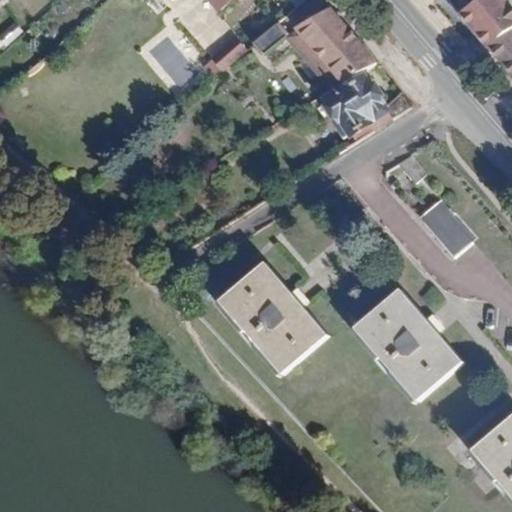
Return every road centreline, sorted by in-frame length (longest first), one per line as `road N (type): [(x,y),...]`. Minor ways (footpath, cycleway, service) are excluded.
road 1 (track): [(356,511),(182,324),(0,158)]
road 2 (residential): [(464,89),(349,161),(449,274),(490,279),(511,304)]
